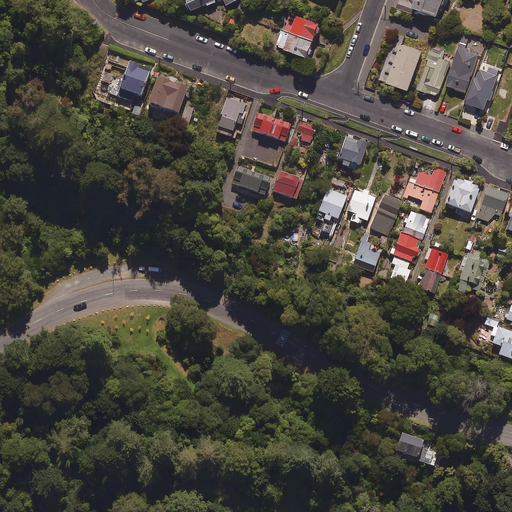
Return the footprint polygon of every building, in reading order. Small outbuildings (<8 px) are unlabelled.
[(189,0),(190,2),(188,3),(192,11),(209,3),(210,5),(220,0),(226,0),(229,5),(238,0),(189,0)] [(250,3),(242,0),(239,10),(246,13),(250,3)] [(414,14),(415,10),(438,18),(444,0),(417,0),(415,8),(401,3),(399,9),(414,14)] [(322,23),(290,13),(285,31),(282,30),(277,46),(311,56),(322,23)] [(241,17),(232,15),(229,22),(238,25),(241,17)] [(470,39),(462,36),(446,87),(466,93),(478,55),(467,52),(467,50),(466,49),(470,39)] [(111,47),(102,44),(97,57),(107,60),(111,47)] [(423,52),(402,45),(387,84),(409,91),(423,52)] [(418,90),(437,96),(437,94),(439,95),(450,62),(442,59),(444,53),(432,49),(418,90)] [(144,67),(130,63),(118,96),(132,101),(135,94),(142,97),(152,68),(145,65),(144,67)] [(488,99),(490,100),(500,70),(490,67),(487,73),(481,71),(478,79),(475,78),(466,103),(485,109),(488,99)] [(149,105),(152,105),(151,108),(159,111),(160,108),(179,114),(188,87),(158,77),(149,105)] [(245,115),(223,107),(215,132),(232,137),(237,123),(242,124),(245,115)] [(291,125),(258,114),(253,130),(286,142),(291,125)] [(317,127),(301,121),(297,131),(304,134),(302,139),(310,143),(317,127)] [(338,161),(343,163),(342,167),(349,169),(350,165),(362,168),(370,143),(346,136),(338,161)] [(332,161),(321,157),(317,165),(323,167),(324,164),(330,166),(332,161)] [(271,178),(239,167),(233,184),(266,195),(271,178)] [(411,178),(404,198),(407,199),(408,196),(423,202),(420,210),(431,214),(446,174),(434,169),(431,177),(419,173),(417,180),(411,178)] [(304,180),(281,173),(274,191),(297,199),(304,180)] [(334,177),(331,182),(342,187),(344,181),(334,177)] [(480,189),(456,180),(446,206),(470,215),(480,189)] [(327,189),(318,214),(324,216),(323,221),(329,223),(331,218),(338,220),(347,196),(327,189)] [(508,196),(488,189),(477,218),(488,222),(495,215),(501,217),(508,196)] [(368,192),(364,190),(362,194),(355,191),(347,213),(353,215),(351,222),(358,225),(360,220),(367,222),(375,199),(367,195),(368,192)] [(403,202),(385,194),(370,229),(388,237),(403,202)] [(401,234),(422,241),(430,219),(409,212),(401,234)] [(422,241),(401,234),(395,251),(391,249),(390,255),(394,256),(394,257),(410,263),(414,264),(422,241)] [(367,242),(369,237),(364,235),(353,267),(373,274),(380,254),(368,250),(371,243),(367,242)] [(511,250),(501,247),(498,256),(508,259),(511,250)] [(425,269),(441,274),(448,255),(432,250),(425,269)] [(471,290),(481,292),(490,261),(466,254),(460,271),(463,272),(457,291),(470,295),(471,290)] [(410,263),(394,257),(392,264),(395,265),(391,279),(406,284),(410,271),(407,270),(410,263)] [(441,274),(425,269),(419,289),(434,295),(441,274)] [(440,317),(434,315),(430,326),(437,328),(440,317)] [(498,322),(488,319),(485,327),(494,331),(490,343),(502,348),(499,356),(511,360),(511,332),(496,327),(498,322)] [(427,455),(421,453),(422,449),(427,451),(430,443),(403,435),(397,457),(424,465),(427,455)]
